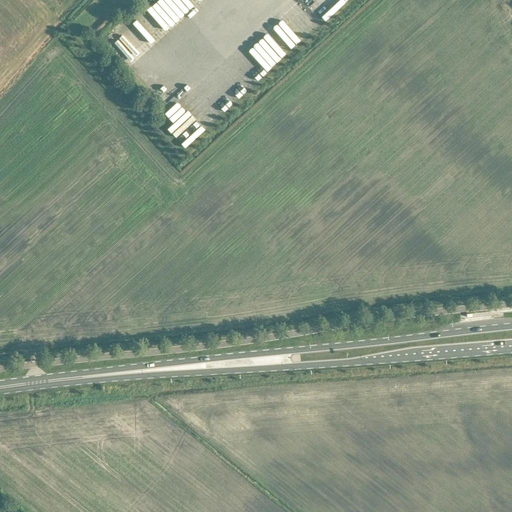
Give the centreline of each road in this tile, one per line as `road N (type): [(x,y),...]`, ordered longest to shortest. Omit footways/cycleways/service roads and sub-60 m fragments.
road 1 (primary): [(511,326),(303,346),(187,367)]
road 2 (primary): [(187,367),(511,348)]
road 3 (primary): [(0,387),(187,367)]
